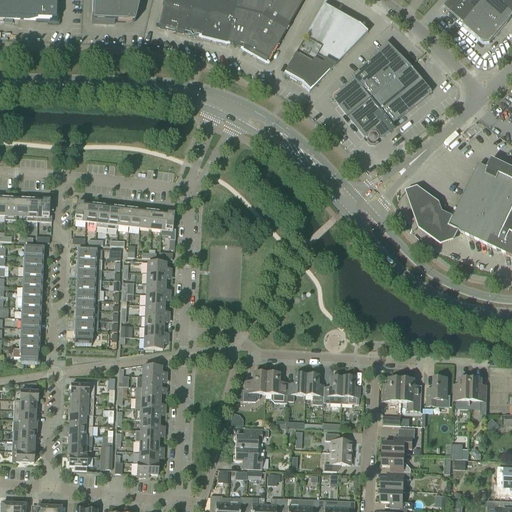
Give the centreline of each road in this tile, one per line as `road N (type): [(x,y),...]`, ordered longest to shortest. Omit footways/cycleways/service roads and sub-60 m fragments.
road 1 (residential): [(50,485),(47,432),(58,416),(59,386),(49,364),(50,318),(63,298),(65,247),(56,230),(59,177)]
road 2 (unknown): [(325,0),(269,77),(147,41)]
road 3 (tertiary): [(221,94),(172,83),(0,76)]
road 4 (tertiary): [(0,86),(141,92),(216,110)]
road 5 (tertiary): [(357,227),(431,294),(511,318)]
road 6 (residential): [(176,503),(183,333)]
road 7 (tertiary): [(511,300),(438,278),(371,213)]
road 8 (residential): [(368,511),(374,360)]
road 9 (tertiary): [(357,198),(293,133),(245,104)]
road 10 (tertiary): [(236,119),(344,212)]
road 11 (residential): [(183,333),(189,191)]
road 12 (unclassified): [(482,95),(378,0)]
road 13 (residential): [(240,339),(257,355),(374,360)]
road 14 (unknown): [(89,0),(92,36),(147,41),(156,0)]
road 15 (residential): [(189,191),(59,177)]
road 16 (residential): [(50,485),(176,503)]
